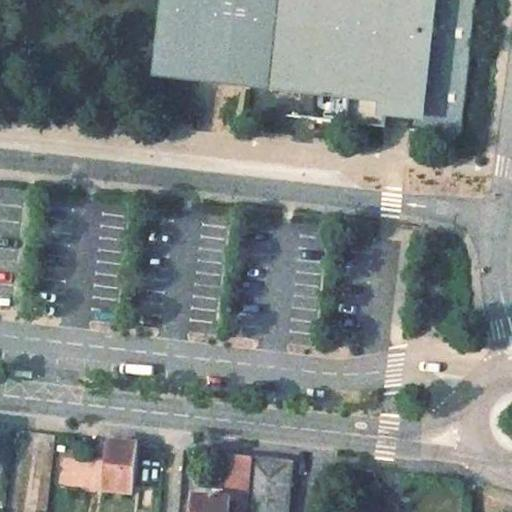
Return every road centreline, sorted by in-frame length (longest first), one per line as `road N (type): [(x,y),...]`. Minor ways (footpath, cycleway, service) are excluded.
road 1 (secondary): [(0,398),(394,437),(478,438)]
road 2 (unclassified): [(511,181),(498,267),(511,357)]
